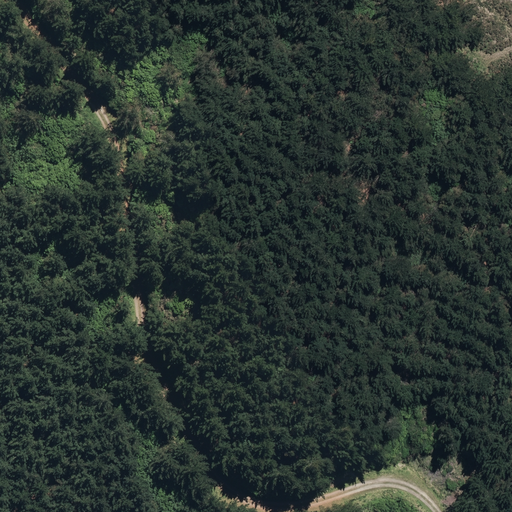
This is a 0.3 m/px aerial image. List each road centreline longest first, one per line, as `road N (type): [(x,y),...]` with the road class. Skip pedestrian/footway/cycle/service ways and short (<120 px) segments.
road 1 (track): [(18,0),(108,106),(163,369),(224,476),(269,511)]
road 2 (track): [(272,511),(410,488),(426,511)]
